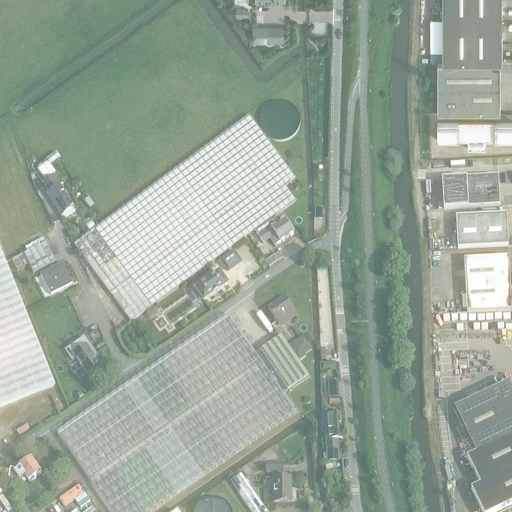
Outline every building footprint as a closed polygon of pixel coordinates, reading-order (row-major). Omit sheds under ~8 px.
[(442,0),(442,64),(500,64),(502,64),(501,0),(442,0)] [(265,28),(256,28),(256,41),(256,43),(284,43),(284,33),(284,28),(265,28)] [(437,64),(437,89),(500,89),(500,64),(442,64),(437,64)] [(500,114),(500,89),(437,89),(437,114),(500,114)] [(249,116),(74,245),(131,323),(296,201),(285,186),(295,178),(249,116)] [(458,123),(437,123),(437,140),(468,140),(468,148),(486,148),(486,140),(511,139),(511,122),(495,123),(495,121),(458,121),(458,123)] [(56,152),(46,160),(48,162),(50,165),(61,158),(56,152)] [(56,173),(50,165),(48,162),(37,170),(45,180),(55,174),(56,173)] [(41,182),(41,183),(44,187),(48,193),(47,194),(54,205),(61,217),(64,221),(76,214),(73,209),(73,208),(59,187),(59,186),(62,184),(55,174),(45,180),(41,182)] [(498,177),(466,179),(442,181),(444,211),(500,207),(498,177)] [(458,250),(508,247),(506,215),(456,218),(458,250)] [(278,217),(255,233),(263,244),(270,239),(270,240),(289,227),(284,220),(281,222),(278,217)] [(89,219),(84,223),(89,231),(95,227),(89,219)] [(289,227),(270,240),(275,247),(293,234),(289,227)] [(28,253),(24,255),(29,265),(33,274),(57,262),(47,243),(46,244),(43,239),(31,246),(25,249),(28,253)] [(0,407),(55,386),(0,248),(0,407)] [(234,252),(221,261),(228,272),(241,263),(234,252)] [(24,255),(12,261),(17,271),(29,265),(24,255)] [(279,261),(275,255),(272,257),(269,260),(272,265),(279,261)] [(467,314),(511,311),(511,274),(509,275),(509,258),(464,261),(467,314)] [(62,264),(40,275),(51,295),(73,284),(62,264)] [(203,285),(196,290),(197,292),(203,300),(204,302),(227,285),(219,273),(215,277),(212,273),(206,277),(201,281),(203,285)] [(276,322),(292,310),(284,298),(268,310),(276,322)] [(229,315),(57,434),(111,511),(150,511),(295,412),(283,395),(256,355),(229,315)] [(281,337),(256,355),(283,395),(308,377),(281,337)] [(303,337),(289,346),(299,361),(306,357),(305,355),(311,351),(312,350),(311,348),(303,337)] [(75,358),(86,374),(100,365),(90,352),(92,350),(83,338),(65,351),(72,360),(75,358)] [(336,362),(323,363),(323,370),(329,369),(330,371),(336,371),(336,362)] [(481,511),(496,511),(511,504),(511,390),(509,384),(454,410),(476,455),(467,459),(480,486),(471,490),(481,511)] [(324,420),(325,431),(341,430),(340,414),(330,414),(330,412),(324,412),(324,418),(322,418),(322,421),(324,420)] [(341,437),(341,430),(325,431),(327,454),(327,460),(337,459),(337,453),(335,453),(334,438),(341,437)] [(34,478),(41,473),(31,458),(18,467),(19,467),(18,468),(18,470),(10,469),(8,480),(19,482),(19,480),(25,476),(30,484),(35,481),(34,478)] [(284,464),(266,465),(266,474),(284,475),(284,464)] [(266,511),(241,475),(230,482),(250,511),(266,511)] [(290,487),(290,478),(272,478),(272,504),(290,504),(289,487),(290,487)] [(79,486),(59,499),(65,508),(75,501),(85,494),(79,486)] [(85,494),(75,501),(81,509),(91,502),(85,494)] [(3,496),(0,497),(0,500),(7,511),(9,511),(12,510),(3,496)]
